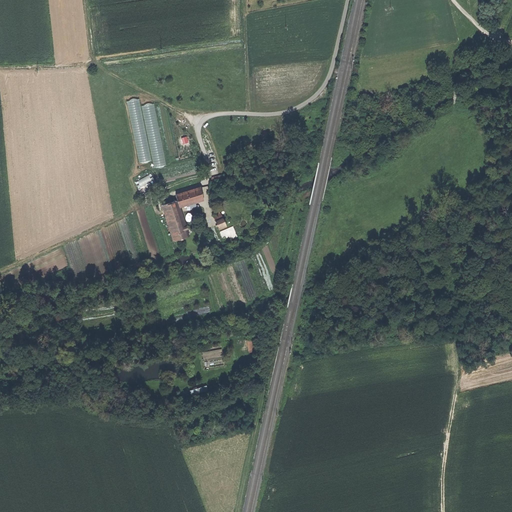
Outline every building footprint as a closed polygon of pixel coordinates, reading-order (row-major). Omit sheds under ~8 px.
[(139,162),(151,160),(140,99),(137,99),(138,109),(134,110),(134,113),(130,114),(139,162)] [(154,167),(166,165),(154,103),(143,105),(154,167)] [(135,182),(138,188),(154,180),(151,173),(135,182)] [(201,188),(193,191),(195,201),(203,198),(201,188)] [(176,196),(179,205),(195,201),(193,191),(176,196)] [(163,206),(170,229),(184,225),(177,202),(170,204),(166,205),(163,206)] [(223,218),(216,221),(219,229),(227,226),(223,218)] [(170,229),(174,241),(188,237),(184,225),(170,229)] [(227,230),(231,239),(238,236),(234,227),(227,230)] [(254,340),(247,341),(249,350),(255,349),(254,340)] [(206,386),(189,391),(191,396),(208,391),(206,386)]
